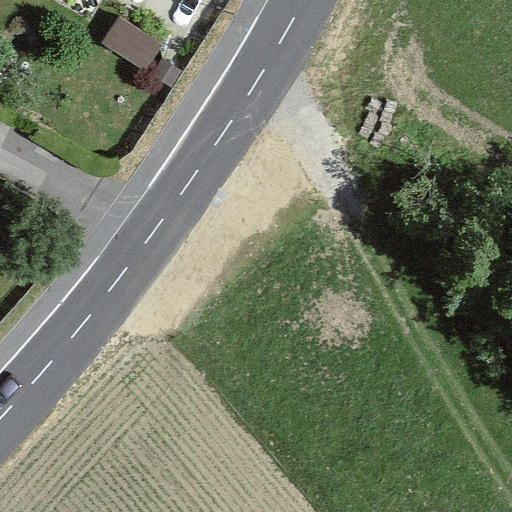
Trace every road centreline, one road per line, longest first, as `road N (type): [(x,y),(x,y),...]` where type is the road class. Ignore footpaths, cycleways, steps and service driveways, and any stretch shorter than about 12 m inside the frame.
road 1 (tertiary): [(156,227),(255,86),(301,0)]
road 2 (tertiary): [(0,417),(83,326),(156,227)]
road 3 (residential): [(156,227),(0,140)]
